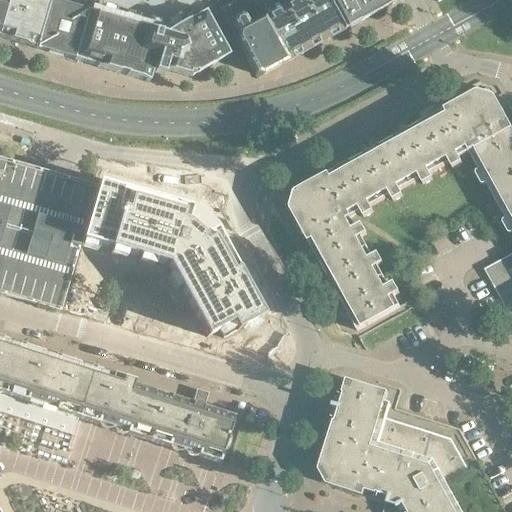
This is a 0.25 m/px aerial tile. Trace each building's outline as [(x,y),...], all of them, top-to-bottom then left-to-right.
[(0,0),(0,38),(0,39),(2,34),(11,0),(0,0)] [(49,0),(11,0),(2,34),(0,39),(33,48),(35,49),(49,0)] [(49,0),(35,49),(73,60),(91,0),(49,0)] [(91,0),(73,60),(96,66),(96,67),(118,73),(126,75),(148,82),(152,67),(156,67),(154,73),(162,75),(164,70),(187,77),(188,76),(190,77),(195,74),(195,75),(215,63),(227,56),(203,12),(186,22),(177,6),(186,0),(91,0)] [(231,0),(231,2),(217,10),(223,20),(230,22),(237,35),(235,41),(256,80),(394,3),(392,0),(231,0)] [(477,93),(446,110),(431,118),(427,112),(430,119),(402,135),(398,128),(397,128),(401,135),(372,151),(368,145),(367,145),(371,152),(342,167),(339,161),(338,161),(342,168),(328,176),(324,168),(287,189),(284,199),(288,208),(290,207),(290,206),(289,206),(285,199),(288,189),(323,170),(327,176),(296,193),(297,194),(298,194),(300,196),(295,210),(293,212),(292,210),(290,211),(316,257),(309,261),(310,261),(316,258),(332,286),(325,290),(326,291),(332,287),(348,316),(342,319),(342,320),(349,316),(357,332),(376,321),(400,308),(394,297),(400,294),(394,285),(391,286),(386,278),(385,280),(378,268),(383,265),(378,255),(373,258),(362,238),(367,235),(362,226),(356,229),(351,219),(361,213),(364,219),(373,213),(370,208),(386,199),(387,201),(391,199),(393,202),(403,197),(400,192),(420,180),(423,186),(433,181),(431,177),(435,175),(434,173),(450,164),(453,170),(462,164),(459,159),(469,154),(478,171),(477,172),(475,176),(478,182),(480,186),(484,186),(486,185),(496,203),(505,220),(503,221),(501,224),(503,228),(507,235),(511,235),(511,234),(511,255),(484,271),(511,320),(511,511),(461,511),(445,482),(468,470),(451,440),(381,418),(388,395),(347,381),(343,395),(344,395),(340,407),(333,405),(332,408),(339,411),(335,423),(334,423),(319,469),(320,470),(321,468),(324,469),(331,482),(330,485),(328,484),(328,486),(363,497),(365,492),(376,495),(376,494),(389,498),(386,505),(387,505),(385,511),(389,511),(396,508),(397,509),(403,506),(406,511),(511,511),(511,129),(495,98),(493,99),(494,101),(492,102),(478,98),(476,95),(478,95),(477,93)] [(0,160),(0,295),(60,313),(75,261),(81,240),(96,188),(44,173),(7,162),(0,160)] [(98,183),(81,242),(166,266),(206,338),(218,332),(223,340),(263,318),(215,231),(203,238),(187,224),(190,210),(98,183)] [(0,412),(72,435),(77,419),(98,426),(99,422),(112,426),(111,430),(113,431),(115,426),(127,430),(126,435),(136,438),(169,448),(170,444),(183,448),(182,452),(184,453),(185,449),(198,453),(197,457),(219,464),(228,438),(234,419),(202,408),(206,395),(197,392),(193,406),(151,392),(132,386),(133,383),(42,354),(0,340),(0,412)]
